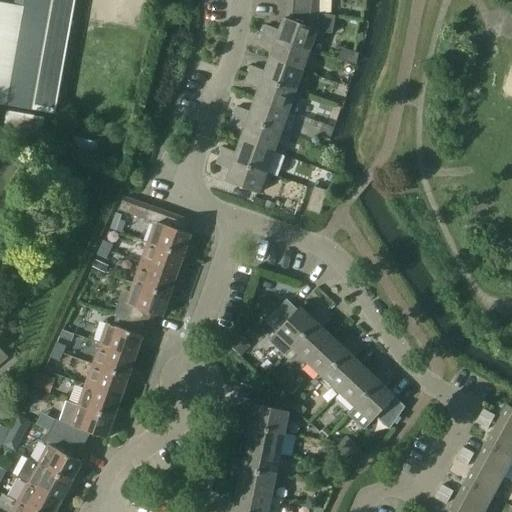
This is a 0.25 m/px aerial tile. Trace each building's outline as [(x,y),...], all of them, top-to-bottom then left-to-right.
[(15,0),(0,86),(0,104),(30,110),(49,0),(15,0)] [(286,0),(286,10),(319,13),(319,0),(286,0)] [(262,34),(309,51),(316,30),(332,34),(335,16),(319,13),(286,10),(285,19),(284,19),(280,31),(265,26),(262,34)] [(270,60),(301,71),(309,51),(262,34),(259,42),(274,47),(270,60)] [(248,75),(294,91),(301,71),(270,60),(266,72),(251,66),(248,75)] [(255,101),(287,112),(294,91),(248,75),(245,83),(260,89),(255,101)] [(237,107),(234,116),(280,132),(287,112),(255,101),(251,112),(237,107)] [(7,112),(4,130),(41,136),(44,119),(7,112)] [(273,153),(273,152),(280,132),(234,116),(231,125),(245,130),(240,141),(273,153)] [(71,149),(95,156),(99,144),(75,137),(71,149)] [(266,173),(277,177),(284,157),(273,152),(273,153),(240,141),(236,153),(222,148),(219,157),(265,174),(266,173)] [(226,183),(258,194),(265,174),(219,157),(216,165),(231,170),(226,183)] [(60,181),(63,162),(49,160),(46,179),(60,181)] [(306,211),(319,216),(327,192),(314,187),(306,211)] [(189,257),(192,246),(187,245),(191,235),(185,233),(189,221),(124,198),(118,210),(154,224),(147,243),(189,257)] [(100,248),(102,249),(109,251),(112,245),(103,241),(100,248)] [(141,262),(177,275),(180,265),(185,267),(189,257),(147,243),(141,262)] [(97,255),(106,259),(109,251),(102,249),(100,248),(97,255)] [(141,262),(133,283),(175,298),(178,287),(173,285),(177,275),(141,262)] [(171,308),(175,298),(133,283),(130,293),(126,292),(121,293),(115,314),(151,326),(156,315),(162,317),(166,306),(171,308)] [(276,333),(268,342),(284,356),(292,348),(325,312),(318,306),(307,317),(298,308),(275,332),(276,333)] [(325,312),(292,348),(307,363),(330,339),(321,330),(332,319),(325,312)] [(107,324),(99,345),(135,357),(139,347),(144,348),(151,326),(115,314),(111,326),(107,324)] [(330,339),(307,363),(323,378),(357,343),(350,336),(339,347),(330,339)] [(0,366),(12,356),(0,342),(0,366)] [(65,347),(56,343),(52,351),(62,355),(65,347)] [(357,343),(323,378),(339,393),(362,369),(352,359),(363,348),(357,343)] [(99,345),(92,366),(133,380),(137,369),(132,367),(135,357),(99,345)] [(50,357),(59,361),(62,355),(52,351),(50,357)] [(92,366),(85,386),(121,398),(124,388),(129,389),(133,380),(92,366)] [(339,393),(355,408),(388,372),(381,366),(370,377),(362,369),(339,393)] [(55,378),(38,372),(33,387),(50,393),(55,378)] [(348,415),(363,430),(370,422),(375,417),(389,429),(404,407),(394,397),(393,398),(383,389),(394,378),(388,372),(355,408),(348,415)] [(85,386),(78,405),(118,420),(122,409),(117,408),(121,398),(85,386)] [(67,402),(62,417),(72,421),(71,426),(54,420),(48,431),(71,443),(78,429),(106,439),(110,428),(115,430),(118,420),(78,405),(78,406),(67,402)] [(236,415),(234,424),(283,434),(288,412),(254,406),(252,418),(236,415)] [(511,411),(505,408),(495,427),(511,436),(511,411)] [(475,422),(487,429),(494,416),(482,410),(475,422)] [(246,448),(279,455),(283,434),(234,424),(232,433),(248,436),(246,448)] [(10,430),(8,429),(0,425),(0,443),(2,445),(10,430)] [(511,459),(511,436),(495,427),(485,445),(511,460),(511,459)] [(82,461),(64,455),(71,443),(48,431),(42,443),(47,445),(37,464),(27,459),(27,460),(75,485),(81,475),(76,473),(82,461)] [(511,460),(485,445),(474,464),(502,479),(511,460)] [(355,464),(365,457),(354,446),(346,455),(355,464)] [(226,466),(274,476),(279,455),(246,448),(243,461),(228,458),(226,466)] [(455,460),(466,466),(472,454),(461,448),(455,460)] [(27,484),(60,501),(65,492),(70,494),(75,485),(27,460),(18,478),(27,483),(27,484)] [(491,497),(502,479),(474,464),(464,482),(491,497)] [(226,466),(224,476),(239,479),(237,491),(270,497),(274,476),(226,466)] [(483,511),(491,497),(464,482),(454,501),(473,511),(483,511)] [(33,511),(57,511),(55,511),(60,501),(27,484),(16,503),(33,511)] [(434,498),(445,504),(452,492),(441,486),(434,498)] [(277,511),(280,499),(270,497),(237,491),(234,503),(219,500),(217,509),(232,511),(277,511)] [(473,511),(454,501),(447,511),(473,511)] [(11,511),(33,511),(16,503),(11,511)]
